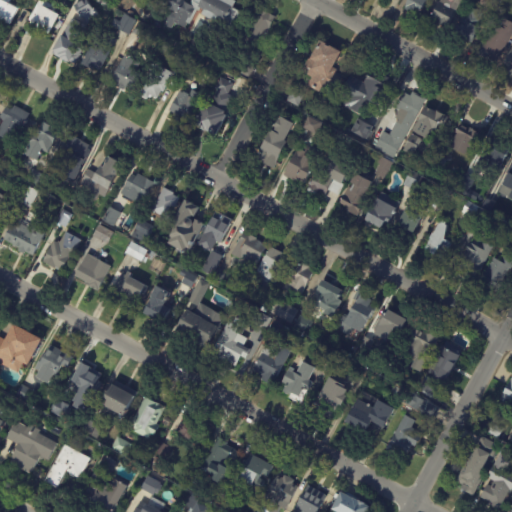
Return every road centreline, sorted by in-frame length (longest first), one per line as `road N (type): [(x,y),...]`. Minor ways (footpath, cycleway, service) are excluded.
road 1 (residential): [(511,342),(0,58)]
road 2 (residential): [(436,511),(0,275)]
road 3 (tertiary): [(311,0),(511,106)]
road 4 (tertiary): [(410,511),(511,319)]
road 5 (residential): [(215,180),(315,2)]
